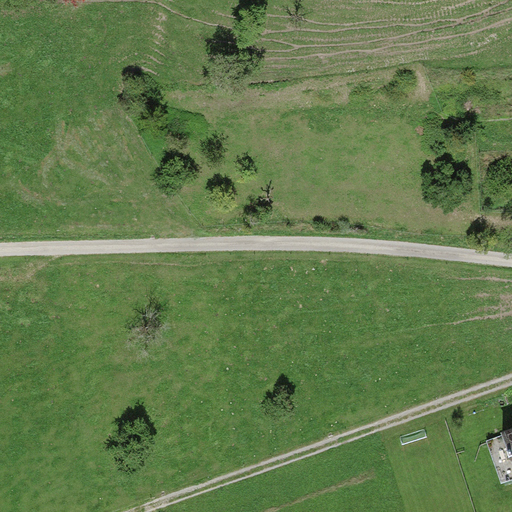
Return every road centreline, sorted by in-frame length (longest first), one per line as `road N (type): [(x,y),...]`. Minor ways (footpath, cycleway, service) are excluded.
road 1 (track): [(0,255),(372,249),(511,260)]
road 2 (track): [(511,380),(149,511)]
